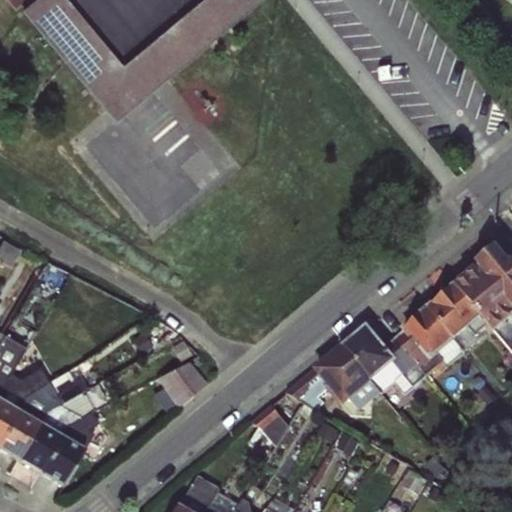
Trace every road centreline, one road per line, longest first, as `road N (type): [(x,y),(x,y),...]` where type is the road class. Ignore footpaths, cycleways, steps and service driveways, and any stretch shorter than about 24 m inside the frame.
road 1 (residential): [(503,175),(248,378),(103,511)]
road 2 (residential): [(503,175),(368,0)]
